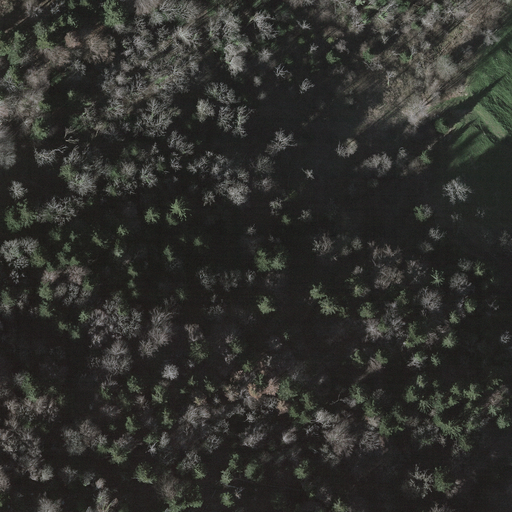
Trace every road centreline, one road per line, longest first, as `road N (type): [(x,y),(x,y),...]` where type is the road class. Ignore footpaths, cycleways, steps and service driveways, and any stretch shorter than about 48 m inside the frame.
road 1 (track): [(0,320),(41,343),(29,260),(41,216),(37,179),(94,196),(196,256),(274,283),(308,283),(444,229),(511,272)]
road 2 (track): [(201,0),(227,144),(252,203),(297,259),(330,275)]
